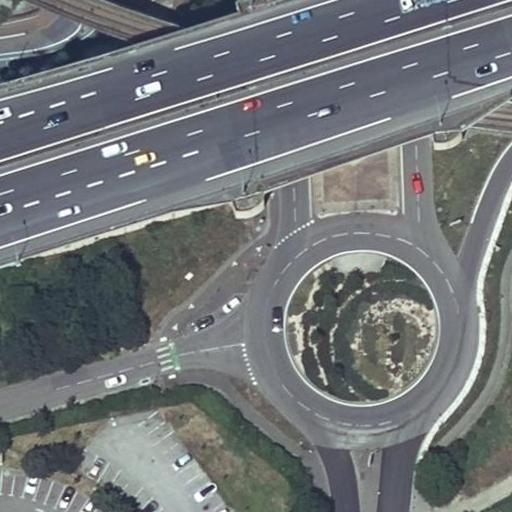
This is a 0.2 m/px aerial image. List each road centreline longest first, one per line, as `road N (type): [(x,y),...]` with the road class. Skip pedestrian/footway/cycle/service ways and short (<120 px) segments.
road 1 (motorway): [(0,205),(511,50)]
road 2 (motorway): [(446,0),(0,135)]
road 3 (primary): [(427,257),(418,222),(410,0)]
road 4 (primary): [(286,0),(290,258)]
road 5 (primary): [(290,258),(266,295),(261,339),(278,384),(315,416)]
road 6 (motorway): [(454,301),(511,157)]
road 7 (primary): [(427,257),(407,242),(358,230),(333,233),(290,258)]
road 8 (primary): [(413,411),(451,363),(454,301)]
